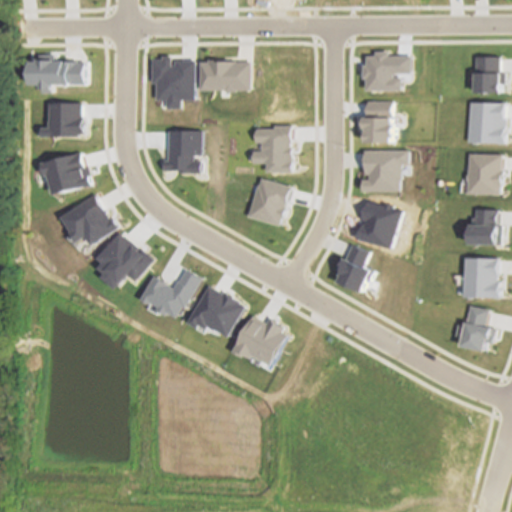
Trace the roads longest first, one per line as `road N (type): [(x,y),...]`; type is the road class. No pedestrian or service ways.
road 1 (residential): [(511,400),(448,375),(158,208),(133,180),(123,145),(123,0)]
road 2 (residential): [(32,26),(511,23)]
road 3 (residential): [(290,284),(327,189),(330,25)]
